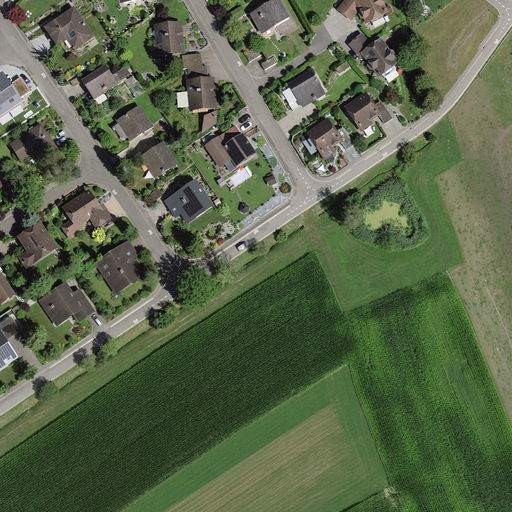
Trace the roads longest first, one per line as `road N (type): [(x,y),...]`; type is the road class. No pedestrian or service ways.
road 1 (residential): [(511,15),(422,123),(308,196)]
road 2 (residential): [(182,284),(0,407)]
road 3 (residential): [(308,196),(182,284)]
road 4 (residential): [(17,42),(101,164)]
road 5 (residential): [(101,164),(182,284)]
road 6 (residential): [(249,85),(308,196)]
road 7 (residential): [(0,232),(101,164)]
